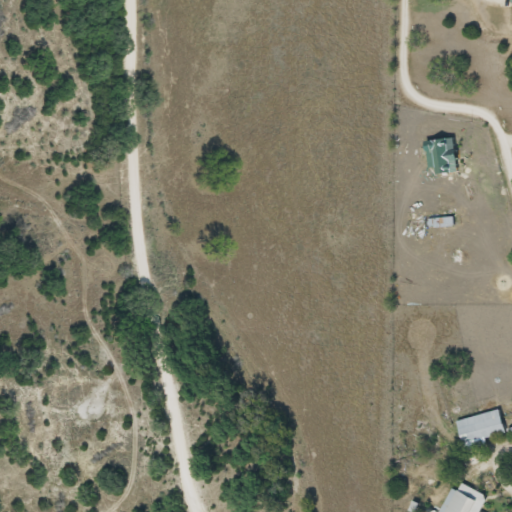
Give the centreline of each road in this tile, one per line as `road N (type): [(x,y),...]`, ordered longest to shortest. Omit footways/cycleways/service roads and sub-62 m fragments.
road 1 (residential): [(170,385),(143,200),(138,0)]
road 2 (residential): [(511,163),(396,84),(372,47),(372,0)]
road 3 (residential): [(375,403),(181,412)]
road 4 (residential): [(207,511),(170,385)]
